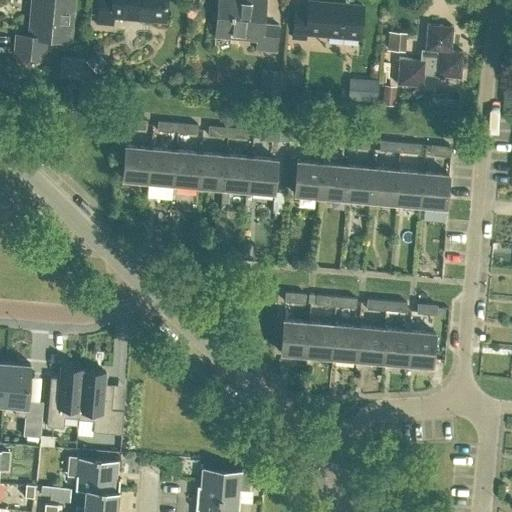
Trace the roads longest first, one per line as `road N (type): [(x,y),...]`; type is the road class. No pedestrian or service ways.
road 1 (residential): [(461,401),(495,21)]
road 2 (unclassified): [(328,457),(132,274)]
road 3 (unclassified): [(132,274),(0,145)]
road 4 (residential): [(328,457),(370,408),(461,401)]
road 5 (residential): [(0,308),(87,312),(132,274)]
road 6 (residential): [(461,401),(490,405),(481,511)]
